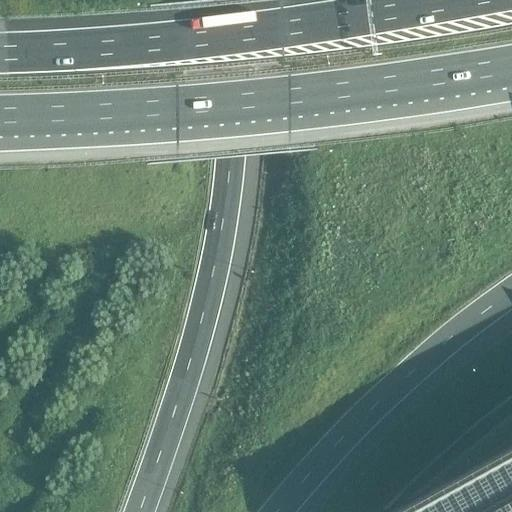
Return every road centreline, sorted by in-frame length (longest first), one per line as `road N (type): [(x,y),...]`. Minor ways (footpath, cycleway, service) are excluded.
road 1 (motorway): [(138,511),(183,375),(228,177),(233,0)]
road 2 (motorway): [(0,117),(289,98),(511,65)]
road 3 (motorway): [(511,3),(288,34),(0,51)]
road 4 (motorway): [(278,511),(374,406),(511,292)]
